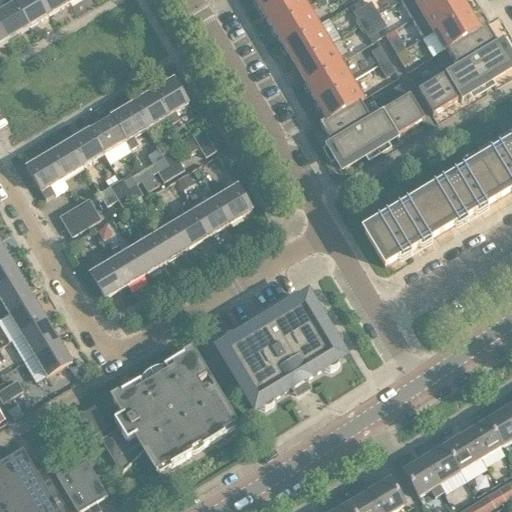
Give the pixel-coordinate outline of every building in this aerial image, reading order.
[(19,0),(13,4),(28,28),(48,16),(38,0),(19,0)] [(38,0),(48,16),(69,3),(67,0),(38,0)] [(277,0),(252,0),(259,11),(277,0)] [(270,29),(306,8),(301,0),(277,0),(259,11),(270,29)] [(403,0),(400,2),(411,21),(445,0),(403,0)] [(459,0),(445,0),(411,21),(422,39),(467,12),(459,0)] [(13,4),(0,11),(0,29),(7,41),(28,28),(13,4)] [(369,21),(378,15),(371,5),(362,10),(369,21)] [(317,27),(306,8),(270,29),(281,48),(317,27)] [(360,26),(369,21),(362,10),(353,16),(360,26)] [(432,34),(442,52),(478,31),(478,30),(467,12),(422,39),(423,40),(432,34)] [(375,31),(384,26),(378,15),(369,21),(375,31)] [(366,36),(375,31),(369,21),(360,26),(366,36)] [(431,116),(459,100),(460,103),(461,102),(459,99),(511,67),(511,65),(499,44),(502,42),(502,41),(495,44),(484,26),(478,30),(478,31),(442,52),(443,53),(446,51),(456,68),(426,86),(419,74),(410,80),(417,92),(431,116)] [(317,27),(281,48),(293,66),(328,45),(317,27)] [(395,55),(404,50),(398,40),(389,45),(395,55)] [(339,64),(328,45),(293,66),(304,85),(339,64)] [(378,66),(387,60),(380,50),(372,55),(378,66)] [(401,66),(410,60),(404,50),(395,55),(401,66)] [(384,76),(393,71),(387,60),(378,66),(384,76)] [(339,64),(304,85),(315,103),(350,82),(339,64)] [(151,94),(166,118),(170,126),(179,121),(174,113),(187,106),(172,81),(151,94)] [(362,101),(350,82),(315,103),(325,121),(319,125),(319,126),(362,101)] [(362,101),(319,126),(330,144),(323,147),(324,148),(327,146),(341,170),(395,138),(397,141),(398,141),(396,138),(423,121),(408,97),(401,85),(392,90),(399,102),(369,120),(359,103),(362,101)] [(131,106),(145,130),(166,118),(151,94),(131,106)] [(110,118),(124,143),(130,152),(138,147),(133,138),(145,130),(131,106),(110,118)] [(110,118),(89,131),(104,155),(124,143),(110,118)] [(68,143),(83,168),(104,155),(89,131),(68,143)] [(192,138),(198,149),(209,143),(203,132),(192,138)] [(68,143),(47,156),(62,180),(83,168),(68,143)] [(205,159),(215,153),(209,143),(198,149),(205,159)] [(498,200),(511,191),(511,146),(478,167),(498,200)] [(157,151),(147,157),(157,174),(168,167),(165,161),(163,163),(160,158),(160,157),(157,151)] [(160,157),(160,158),(163,163),(165,161),(168,167),(177,161),(171,151),(160,157)] [(54,195),(49,188),(62,180),(47,156),(26,169),(40,193),(41,193),(45,200),(54,195)] [(177,161),(168,167),(172,172),(169,174),(172,178),(183,172),(177,161)] [(172,172),(168,167),(157,174),(163,184),(172,178),(169,174),(172,172)] [(442,234),(449,230),(498,200),(478,167),(422,201),(442,234)] [(126,192),(135,186),(129,176),(117,183),(120,189),(123,187),(126,192)] [(152,190),(158,187),(152,176),(146,179),(152,190)] [(146,194),(152,190),(146,179),(140,183),(146,194)] [(117,183),(109,188),(115,199),(123,194),(126,192),(123,187),(120,189),(117,183)] [(135,186),(126,192),(123,194),(126,199),(130,196),(133,202),(142,197),(135,186)] [(236,188),(215,200),(230,225),(250,212),(236,188)] [(123,194),(115,199),(121,209),(133,202),(130,196),(126,199),(123,194)] [(194,213),(209,237),(230,225),(215,200),(194,213)] [(84,217),(94,211),(88,201),(75,208),(78,214),(81,212),(84,217)] [(385,269),(410,254),(442,234),(422,201),(365,235),(385,269)] [(81,219),(84,217),(81,212),(78,214),(75,208),(59,218),(65,229),(81,219)] [(100,221),(94,211),(84,217),(81,219),(84,224),(89,221),(92,226),(100,221)] [(194,213),(174,225),(188,249),(209,237),(194,213)] [(165,230),(153,237),(167,262),(188,249),(174,225),(173,225),(169,218),(160,223),(165,230)] [(71,239),(92,226),(89,221),(84,224),(81,219),(65,229),(71,239)] [(153,237),(132,250),(146,274),(167,262),(153,237)] [(132,250),(111,262),(126,287),(146,274),(132,250)] [(0,263),(0,291),(20,280),(8,259),(0,263)] [(126,287),(111,262),(89,275),(104,299),(126,287)] [(0,291),(0,301),(8,315),(32,301),(20,280),(0,291)] [(221,350),(218,352),(254,412),(257,410),(260,411),(261,412),(263,412),(265,412),(267,412),(269,411),(270,410),(271,409),(273,406),(273,403),(273,402),(273,400),(289,391),(290,392),(292,391),(295,396),(308,388),(305,383),(307,382),(306,381),(323,371),(324,372),(325,373),(328,373),(331,373),(332,373),(334,372),(335,371),(336,370),(338,367),(339,364),(338,361),(342,359),(306,299),(302,301),(300,300),(298,299),(297,299),(295,299),(293,300),(291,301),(290,301),(288,303),(287,305),(286,308),(287,311),(267,322),(267,323),(257,329),(237,340),(236,340),(234,339),(231,338),(229,338),(226,340),(224,341),(222,343),(222,345),(221,347),(221,348),(221,350)] [(8,315),(20,336),(45,321),(32,301),(8,315)] [(20,336),(33,357),(57,342),(45,321),(20,336)] [(33,357),(46,379),(70,364),(57,342),(33,357)] [(125,454),(137,446),(153,472),(166,465),(168,470),(190,457),(190,456),(189,453),(197,448),(200,450),(201,451),(223,438),(220,433),(232,426),(212,392),(203,397),(196,385),(204,379),(189,354),(169,366),(172,371),(133,393),(130,388),(110,400),(120,417),(111,423),(116,431),(99,441),(119,475),(118,476),(119,477),(132,464),(131,463),(130,463),(125,454)] [(0,390),(19,380),(10,363),(0,368),(0,390)] [(12,399),(22,393),(16,382),(6,389),(12,399)] [(0,402),(1,405),(12,399),(6,389),(0,391),(0,402)] [(90,412),(84,415),(80,418),(91,437),(104,430),(93,410),(90,412)] [(511,420),(505,410),(485,422),(501,449),(511,442),(511,420)] [(480,461),(501,449),(485,422),(464,434),(480,461)] [(464,434),(443,447),(459,474),(480,461),(464,434)] [(438,486),(459,474),(443,447),(422,459),(438,486)] [(0,465),(0,511),(82,511),(87,509),(88,511),(99,511),(100,511),(95,504),(105,499),(105,500),(106,499),(84,461),(55,478),(48,466),(34,474),(21,452),(0,465)] [(422,459),(402,472),(418,499),(427,493),(431,500),(443,494),(438,486),(422,459)] [(388,480),(367,493),(378,511),(395,511),(404,507),(388,480)] [(504,502),(511,497),(511,491),(508,485),(498,491),(504,502)] [(494,508),(504,502),(498,491),(487,497),(494,508)] [(378,511),(367,493),(346,505),(349,511),(378,511)] [(482,511),(488,511),(494,508),(487,497),(477,504),(482,511)]
